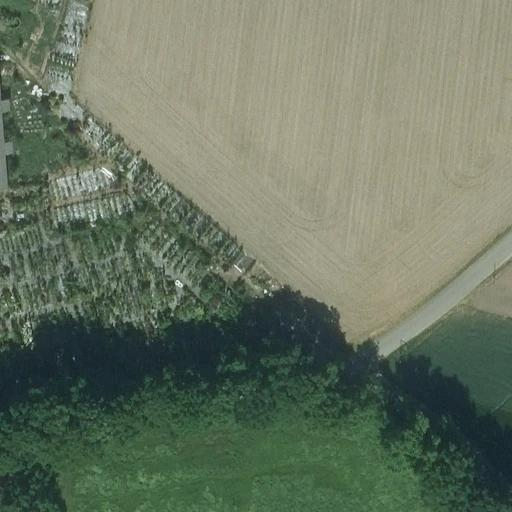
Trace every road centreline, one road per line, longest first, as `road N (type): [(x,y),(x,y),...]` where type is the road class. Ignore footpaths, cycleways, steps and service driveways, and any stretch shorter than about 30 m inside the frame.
road 1 (track): [(337,371),(179,232),(0,55)]
road 2 (unclassified): [(356,369),(0,429)]
road 3 (residential): [(511,495),(412,402),(356,369)]
road 4 (unclassified): [(511,247),(400,343),(356,369)]
